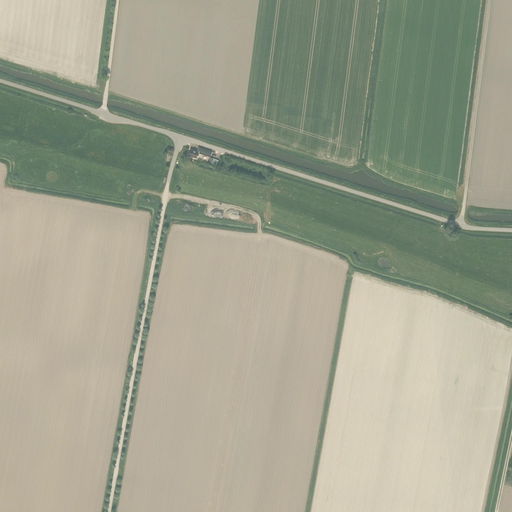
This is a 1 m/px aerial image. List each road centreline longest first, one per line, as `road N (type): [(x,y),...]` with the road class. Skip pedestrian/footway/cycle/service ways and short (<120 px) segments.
road 1 (unclassified): [(108,511),(179,136)]
road 2 (unclassified): [(511,230),(459,225),(179,136)]
